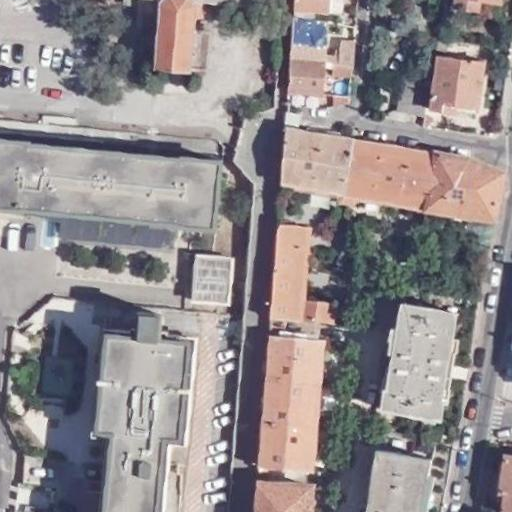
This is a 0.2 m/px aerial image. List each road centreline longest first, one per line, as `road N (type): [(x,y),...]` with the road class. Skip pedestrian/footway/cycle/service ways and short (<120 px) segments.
road 1 (residential): [(481,416),(511,205)]
road 2 (residential): [(359,122),(511,152)]
road 3 (residential): [(359,122),(369,0)]
